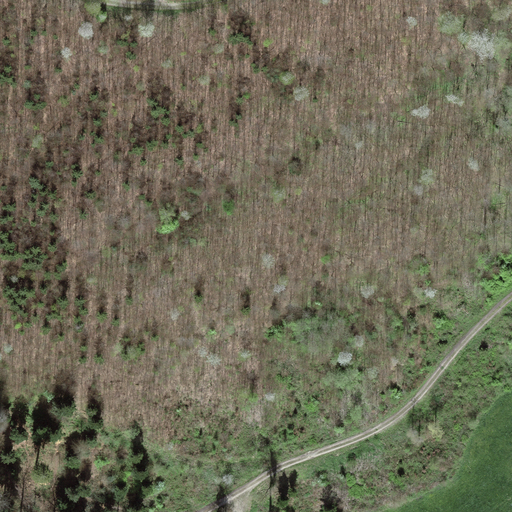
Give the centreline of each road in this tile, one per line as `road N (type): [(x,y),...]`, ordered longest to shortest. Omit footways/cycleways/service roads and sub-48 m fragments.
road 1 (track): [(295,461),(406,409),(511,296)]
road 2 (track): [(98,0),(145,7),(221,0)]
